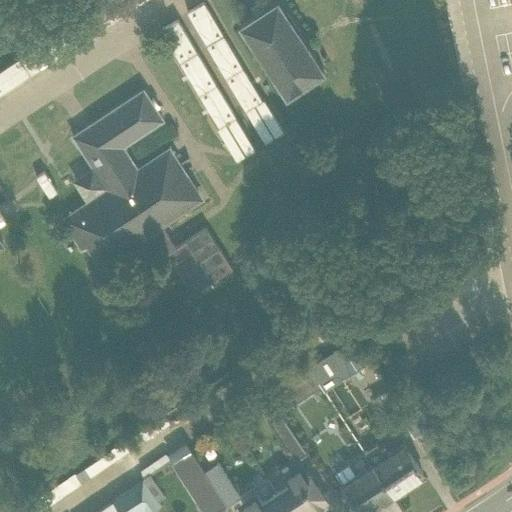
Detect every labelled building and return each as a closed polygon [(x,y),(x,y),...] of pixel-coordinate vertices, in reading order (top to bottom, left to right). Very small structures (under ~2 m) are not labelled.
[(286,99),(325,73),(277,0),(275,0),(264,8),(258,0),(256,0),(248,6),(255,14),(238,26),(286,99)] [(10,48),(0,51),(0,74),(17,67),(10,48)] [(85,245),(95,261),(139,232),(143,238),(204,198),(168,146),(137,167),(124,147),(164,120),(157,109),(160,107),(152,96),(150,98),(143,88),(71,136),(91,168),(72,179),(85,200),(60,217),(80,248),(85,245)] [(48,196),(56,191),(44,171),(35,176),(48,196)] [(186,290),(230,270),(210,226),(166,247),(186,290)] [(311,371),(320,386),(324,391),(364,364),(349,342),(309,368),(311,371)] [(280,412),(320,386),(311,371),(270,398),(280,412)] [(390,426),(401,419),(395,410),(383,392),(373,397),(390,426)] [(401,419),(413,436),(434,423),(431,419),(437,415),(428,401),(422,405),(416,396),(395,410),(401,419)] [(294,460),(306,452),(276,408),(274,409),(266,397),(256,404),(294,460)] [(158,419),(84,467),(90,476),(159,430),(156,426),(160,423),(158,419)] [(184,441),(167,454),(171,460),(169,461),(203,511),(214,511),(226,504),(203,469),(184,441)] [(401,489),(422,474),(401,443),(370,463),(393,498),(402,491),(401,489)] [(203,469),(226,504),(240,495),(217,460),(203,469)] [(288,511),(309,511),(325,502),(299,462),(282,473),(287,481),(274,490),(288,511)] [(393,498),(370,463),(355,474),(348,464),(335,472),(360,511),(364,511),(382,501),(384,504),(393,498)] [(112,501),(119,511),(140,511),(144,510),(145,511),(148,511),(161,504),(157,499),(164,495),(149,473),(111,498),(112,501)] [(288,511),(274,490),(261,498),(256,490),(239,502),(245,511),(288,511)] [(119,511),(112,501),(95,511),(119,511)]
